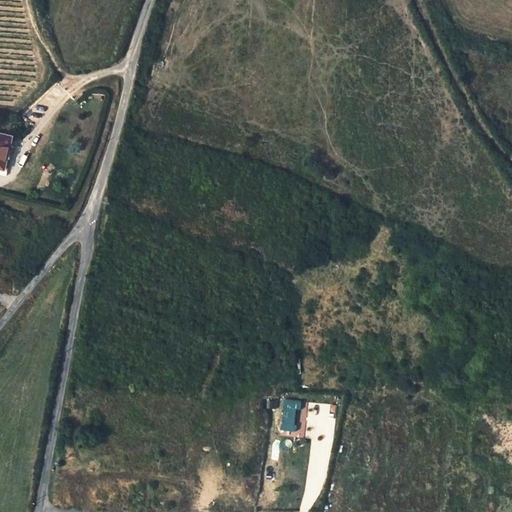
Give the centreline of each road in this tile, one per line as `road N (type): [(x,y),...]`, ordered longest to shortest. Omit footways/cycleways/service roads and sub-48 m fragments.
road 1 (unclassified): [(37,511),(91,211)]
road 2 (unclassified): [(91,211),(148,0)]
road 3 (track): [(418,0),(479,120),(511,159)]
road 4 (track): [(27,0),(68,79),(129,65)]
road 5 (unclassified): [(91,211),(0,325)]
